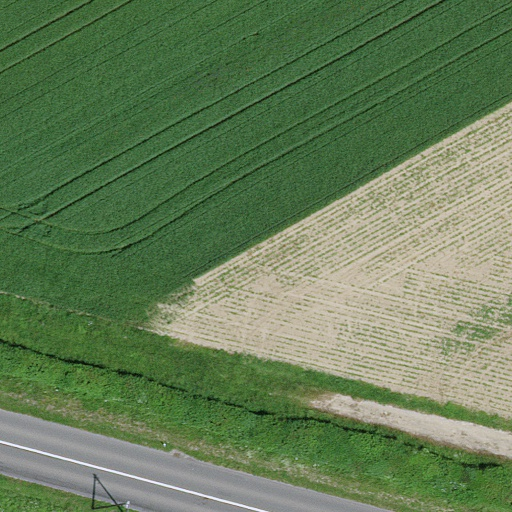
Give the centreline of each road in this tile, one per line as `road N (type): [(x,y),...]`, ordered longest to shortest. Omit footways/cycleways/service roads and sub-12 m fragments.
road 1 (secondary): [(275,511),(0,449)]
road 2 (track): [(282,391),(511,441)]
